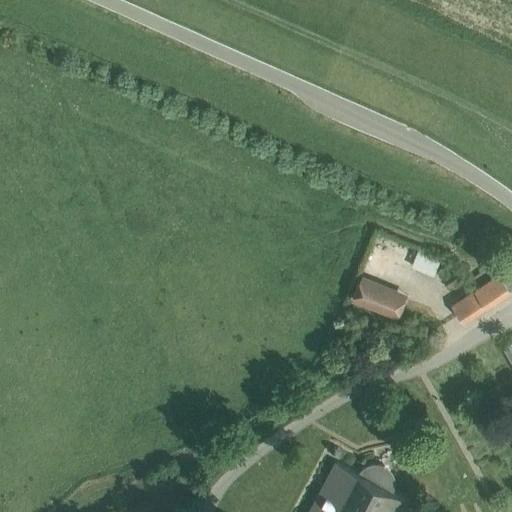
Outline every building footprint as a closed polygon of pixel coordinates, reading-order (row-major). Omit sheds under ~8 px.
[(430,267),(434,252),(417,248),(414,263),(430,267)] [(355,270),(346,296),(395,314),(404,288),(355,270)] [(453,303),(466,322),(511,289),(511,287),(500,270),(453,303)] [(511,360),(511,335),(503,339),(511,360)] [(393,485),(394,482),(393,480),(393,477),(392,474),(391,472),(390,471),(389,470),(387,468),(384,466),(382,465),(379,464),(376,464),(373,464),(370,465),(367,466),(365,468),(362,470),(361,471),(360,472),(337,460),(309,511),(409,511),(415,501),(392,489),(393,488),(393,486),(393,485)]
